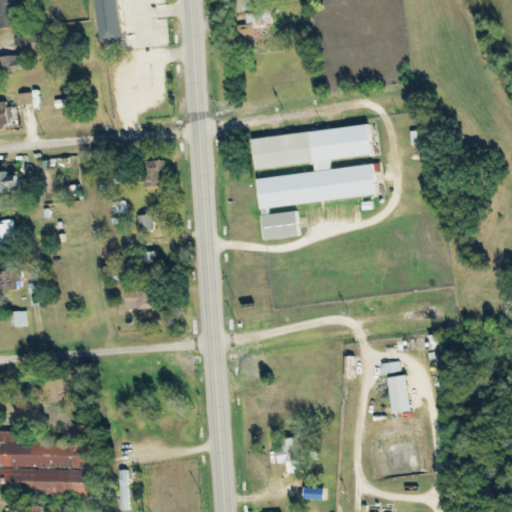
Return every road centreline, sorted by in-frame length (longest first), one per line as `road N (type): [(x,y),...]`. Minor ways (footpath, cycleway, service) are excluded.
road 1 (primary): [(234,511),(193,0)]
road 2 (residential): [(0,359),(224,342)]
road 3 (residential): [(0,151),(209,128)]
